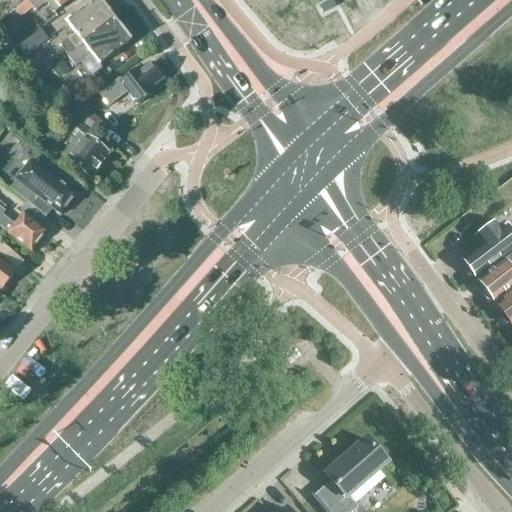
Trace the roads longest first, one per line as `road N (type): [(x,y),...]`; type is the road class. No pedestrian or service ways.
road 1 (secondary): [(9,511),(152,370),(298,205)]
road 2 (secondary): [(279,167),(0,474)]
road 3 (secondary): [(324,178),(511,7)]
road 4 (residential): [(0,365),(156,172)]
road 5 (residential): [(214,511),(381,360)]
road 6 (secondary): [(469,0),(305,141)]
road 7 (residential): [(381,360),(502,511)]
road 8 (tertiary): [(305,141),(203,0)]
road 9 (tertiary): [(298,205),(398,347)]
road 10 (tertiary): [(191,24),(256,115),(279,167)]
road 11 (tertiary): [(415,312),(324,178)]
road 12 (residential): [(511,388),(440,293),(415,312)]
road 13 (tertiary): [(479,442),(467,400),(415,312)]
road 14 (tertiary): [(398,347),(479,442)]
